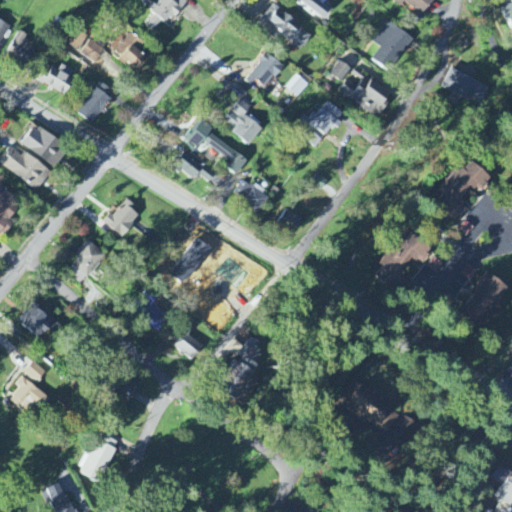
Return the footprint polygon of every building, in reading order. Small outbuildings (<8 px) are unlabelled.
[(186,1),(184,0),(158,0),(150,13),(168,26),(186,1)] [(293,0),(324,19),(330,10),(322,5),(324,0),(293,0)] [(403,3),(421,16),(432,0),(392,0),(401,7),(403,3)] [(511,1),(501,7),(511,30),(511,1)] [(262,22),(303,48),(312,34),(271,7),(262,22)] [(145,27),(153,33),(161,22),(153,16),(145,27)] [(372,60),(389,73),(412,40),(388,22),(373,43),(380,49),(372,60)] [(0,45),(10,29),(0,23),(0,45)] [(143,44),(124,30),(117,41),(121,44),(113,55),(138,72),(147,59),(138,52),(143,44)] [(27,36),(18,32),(6,57),(25,66),(35,45),(25,40),(27,36)] [(76,55),(77,53),(96,62),(103,47),(73,33),(64,50),(76,55)] [(256,82),(265,89),(282,67),(266,55),(245,82),(252,87),(256,82)] [(342,83),(349,68),(337,62),(330,78),(342,83)] [(74,72),(61,67),(58,73),(44,68),(38,83),(65,94),(74,72)] [(479,107),(489,89),(450,70),(441,88),(479,107)] [(296,98),(307,86),(296,76),(285,88),(296,98)] [(383,110),(390,93),(362,80),(354,96),(383,110)] [(114,94),(99,83),(76,113),(91,125),(114,94)] [(221,124),(249,146),(262,130),(244,116),(250,108),(240,100),(221,124)] [(209,134),(212,130),(199,120),(185,140),(198,150),(203,143),(227,162),(223,167),(236,177),(246,162),(209,134)] [(54,170),(68,150),(35,128),(22,147),(54,170)] [(50,174),(23,153),(21,157),(10,149),(0,162),(0,165),(36,193),(50,174)] [(173,167),(194,183),(199,177),(209,184),(215,177),(184,153),(173,167)] [(459,168),(430,200),(454,222),(466,209),(459,202),(473,186),(479,192),(490,180),(470,162),(462,172),(459,168)] [(257,215),(269,197),(253,186),(251,188),(242,182),(231,197),(257,215)] [(0,235),(12,227),(13,224),(10,220),(21,204),(9,196),(2,188),(0,185),(0,235)] [(121,239),(141,216),(124,201),(104,224),(121,239)] [(301,220),(284,212),(278,224),(294,232),(301,220)] [(397,294),(407,280),(400,275),(411,259),(420,265),(431,250),(407,233),(381,268),(382,269),(375,278),(397,294)] [(69,266),(87,280),(105,256),(88,242),(69,266)] [(18,321),(35,340),(47,329),(53,336),(59,330),(36,305),(18,321)] [(202,349),(183,333),(172,347),(190,362),(202,349)] [(244,407),(257,385),(247,380),(265,348),(251,340),(221,394),(244,407)] [(45,374),(32,363),(23,374),(36,385),(45,374)] [(15,387),(19,391),(10,401),(18,409),(26,401),(39,413),(49,402),(23,378),(15,387)] [(139,390),(124,380),(112,397),(126,408),(139,390)] [(388,400),(374,386),(367,394),(355,383),(341,398),(382,437),(399,419),(384,404),(388,400)] [(392,433),(404,442),(416,426),(404,417),(392,433)] [(420,432),(416,429),(405,442),(409,446),(420,432)] [(115,450),(96,442),(90,456),(86,454),(77,474),(100,484),(115,450)] [(489,481),(500,486),(494,500),(511,508),(511,475),(496,467),(489,481)] [(42,492),(49,511),(72,511),(61,484),(42,492)]
